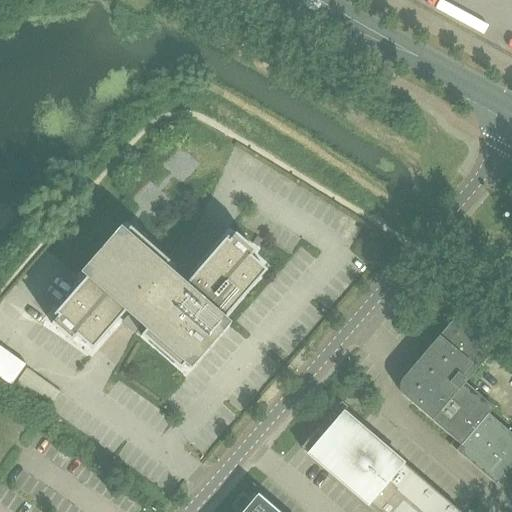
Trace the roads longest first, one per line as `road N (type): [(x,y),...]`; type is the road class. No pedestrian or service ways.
road 1 (unclassified): [(188,511),(473,185),(511,127)]
road 2 (unclassified): [(511,111),(315,0)]
